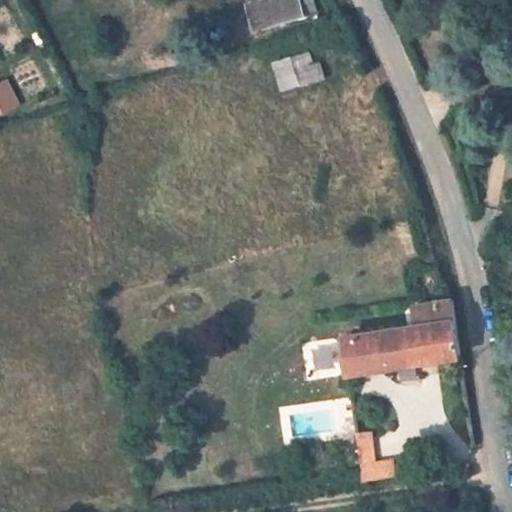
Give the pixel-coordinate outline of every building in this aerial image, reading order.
[(303,15),(298,0),(264,0),(248,5),(254,29),(303,15)] [(316,11),(313,0),(298,0),(303,15),(316,11)] [(314,63),(311,51),(291,57),(301,86),(326,79),(321,62),(314,63)] [(291,57),(272,63),(282,92),(301,86),(291,57)] [(0,110),(15,104),(4,83),(0,84),(0,110)] [(445,301),(413,306),(417,325),(455,320),(453,300),(445,301)] [(455,320),(417,325),(379,331),(385,367),(460,356),(455,320)] [(385,367),(379,331),(343,337),(348,373),(385,367)] [(376,463),(372,436),(358,438),(362,466),(376,463)] [(376,463),(362,466),(363,481),(395,475),(393,460),(376,463)]
